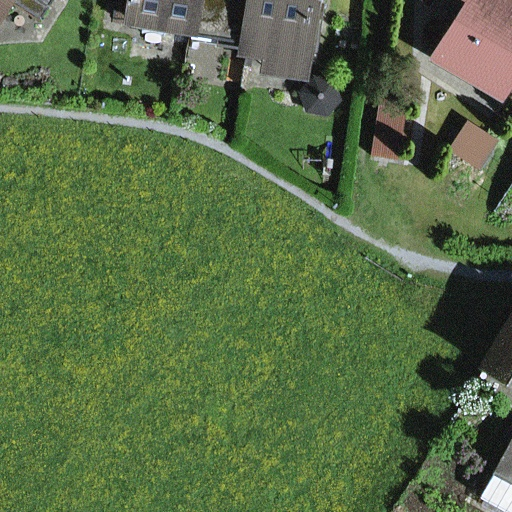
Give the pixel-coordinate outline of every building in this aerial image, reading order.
[(10,0),(0,0),(0,15),(10,0)] [(10,0),(40,20),(52,0),(10,0)] [(119,0),(117,19),(190,30),(194,0),(119,0)] [(189,36),(246,45),(252,0),(194,0),(190,30),(189,36)] [(252,0),(246,45),(245,51),(268,54),(303,60),(311,0),(252,0)] [(511,0),(469,0),(468,2),(450,29),(438,21),(426,40),(437,48),(435,51),(499,95),(511,74),(511,0)] [(266,71),(300,76),(303,60),(268,54),(266,71)] [(398,161),(408,98),(380,94),(371,156),(398,161)] [(469,126),(452,152),(480,170),(497,144),(469,126)] [(511,321),(484,370),(511,386),(511,321)] [(510,511),(511,511),(511,445),(483,497),(510,511)]
